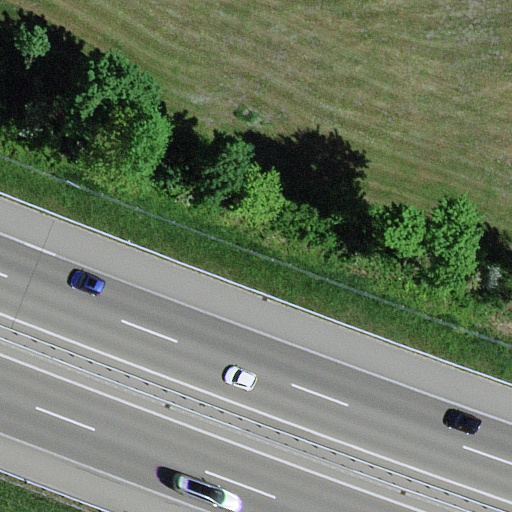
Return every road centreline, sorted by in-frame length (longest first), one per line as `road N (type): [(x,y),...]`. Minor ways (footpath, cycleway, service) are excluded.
road 1 (motorway): [(511,463),(205,359),(0,275)]
road 2 (motorway): [(0,402),(297,511)]
